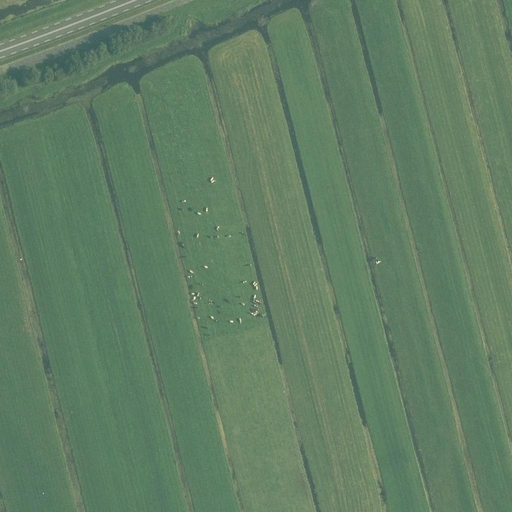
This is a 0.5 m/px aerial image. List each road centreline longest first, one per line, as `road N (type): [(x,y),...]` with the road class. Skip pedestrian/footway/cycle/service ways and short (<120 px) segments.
road 1 (unclassified): [(0,70),(185,0)]
road 2 (primary): [(0,52),(138,0)]
